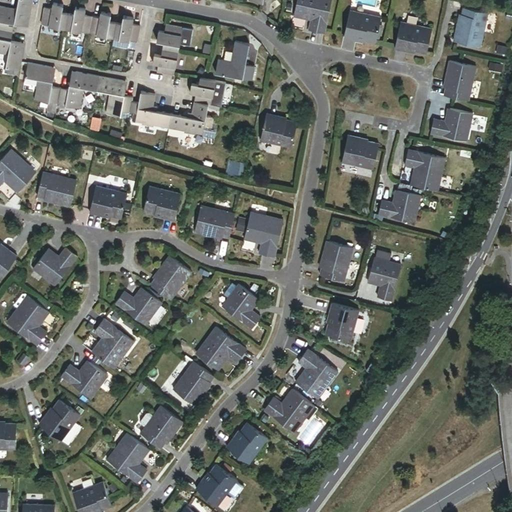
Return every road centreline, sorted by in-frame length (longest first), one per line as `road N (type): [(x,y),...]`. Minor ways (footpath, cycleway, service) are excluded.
road 1 (primary): [(511,186),(483,255),(308,511)]
road 2 (residential): [(290,280),(270,361),(139,511)]
road 3 (residential): [(287,48),(321,104),(290,280)]
road 4 (residential): [(287,48),(427,75),(414,129),(377,121)]
road 5 (residential): [(94,237),(170,238),(224,265),(290,280)]
road 6 (residential): [(0,391),(41,366),(91,301),(94,237)]
road 7 (residential): [(40,0),(29,57),(137,78)]
road 8 (residential): [(151,2),(246,19),(287,48)]
